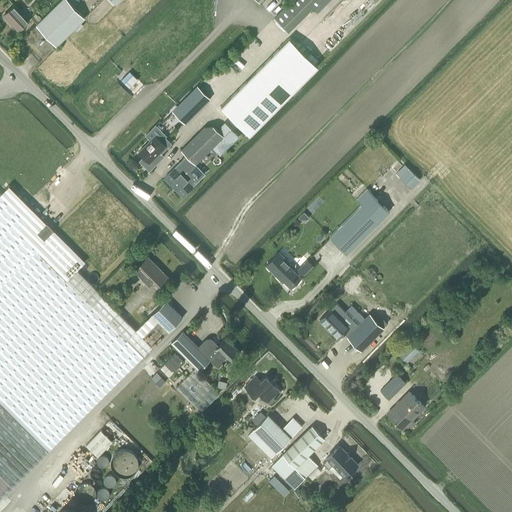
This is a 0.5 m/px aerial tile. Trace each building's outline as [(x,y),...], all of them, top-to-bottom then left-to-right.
[(84,25),(80,22),(85,17),(68,0),(60,0),(36,24),(56,45),(74,27),(78,31),(84,25)] [(329,0),(287,0),(282,5),(284,7),(274,17),(288,31),(290,30),(312,7),(317,12),(329,0)] [(14,4),(3,15),(18,30),(29,20),(19,10),(15,5),(14,4)] [(221,106),(250,135),(318,66),(289,38),(221,106)] [(198,86),(173,111),(184,123),(210,97),(198,86)] [(150,140),(139,151),(143,156),(139,160),(149,170),(160,159),(158,157),(171,143),(165,137),(167,135),(158,127),(156,124),(145,135),(148,137),(150,140)] [(187,155),(164,177),(182,195),(184,193),(186,194),(188,192),(188,190),(198,179),(204,173),(195,164),(212,147),(220,154),(231,143),(239,136),(231,128),(224,135),(217,129),(213,125),(204,126),(181,150),(187,155)] [(411,188),(420,179),(407,167),(399,176),(411,188)] [(0,193),(25,219),(11,233),(62,284),(77,269),(85,261),(37,213),(9,185),(0,193)] [(329,236),(347,253),(389,211),(366,188),(356,199),(361,204),(329,236)] [(0,498),(138,360),(62,284),(11,233),(25,219),(0,193),(0,498)] [(295,271),(294,270),(289,264),(291,263),(279,251),(265,265),(282,282),(283,281),(291,288),(305,274),(313,265),(307,259),(295,271)] [(161,285),(168,278),(147,257),(134,270),(152,288),(158,282),(161,285)] [(77,269),(62,284),(138,360),(143,356),(153,346),(168,331),(182,317),(166,300),(147,319),(136,329),(77,269)] [(356,288),(361,283),(355,277),(346,285),(350,288),(353,285),(356,288)] [(336,302),(319,319),(338,337),(343,332),(347,335),(358,324),(336,302)] [(358,324),(347,335),(361,350),(383,327),(369,313),(358,324)] [(206,339),(205,340),(198,346),(183,330),(171,342),(199,370),(210,359),(218,368),(226,359),(228,362),(239,351),(225,337),(217,345),(212,340),(211,339),(210,338),(208,338),(207,338),(206,339)] [(410,340),(398,352),(407,362),(420,350),(410,340)] [(438,365),(431,371),(443,382),(449,376),(438,365)] [(396,372),(380,391),(389,399),(406,382),(396,372)] [(269,403),(281,391),(265,375),(260,380),(255,375),(244,386),(254,397),(259,392),(269,403)] [(409,390),(387,412),(403,428),(407,424),(411,427),(416,422),(412,419),(425,406),(409,390)] [(291,437),(282,429),(268,415),(254,429),(248,435),(271,457),(291,437)] [(282,429),(291,437),(302,426),(293,417),(282,429)] [(312,425),(272,466),(284,478),(286,476),(308,455),(325,438),(312,425)] [(100,430),(85,445),(97,457),(112,441),(100,430)] [(327,458),(323,463),(328,468),(332,464),(344,476),(348,473),(350,472),(349,471),(357,463),(350,456),(351,456),(347,451),(346,452),(339,445),(326,458),(327,458)] [(286,476),(284,478),(294,488),(305,477),(318,465),(308,455),(286,476)] [(98,471),(98,469),(97,466),(96,463),(94,461),(92,460),(89,459),(87,459),(85,460),(81,462),(79,465),(78,467),(78,469),(79,472),(80,476),(83,478),(87,479),(91,479),(93,478),(94,477),(96,475),(97,474),(98,471)] [(116,491),(116,488),(116,485),(115,483),(115,482),(113,480),(111,479),(109,478),(106,478),(104,478),(102,479),(99,481),(97,484),(97,485),(96,488),(97,490),(97,492),(98,494),(100,495),(101,496),(103,497),(107,498),(109,497),(111,497),(114,494),(115,493),(116,491)]
